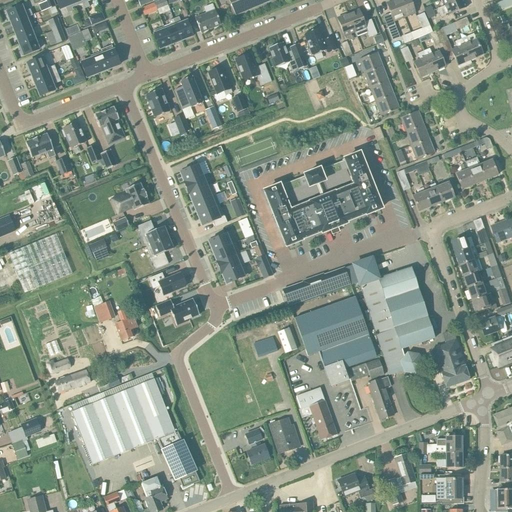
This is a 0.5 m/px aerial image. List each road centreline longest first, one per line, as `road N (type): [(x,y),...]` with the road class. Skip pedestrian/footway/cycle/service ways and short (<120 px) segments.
road 1 (residential): [(124,85),(215,307)]
road 2 (residential): [(215,307),(437,231)]
road 3 (unclassified): [(274,482),(487,396)]
road 4 (residential): [(215,307),(219,317),(177,355),(233,497)]
road 5 (residential): [(337,0),(148,74)]
road 6 (residential): [(487,396),(437,231)]
road 7 (residential): [(124,85),(33,119),(14,112),(0,73)]
